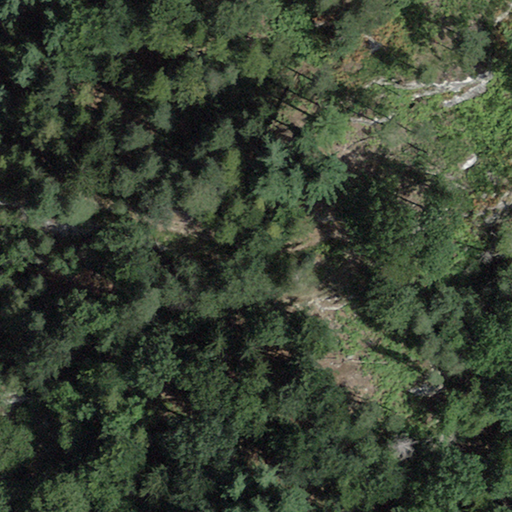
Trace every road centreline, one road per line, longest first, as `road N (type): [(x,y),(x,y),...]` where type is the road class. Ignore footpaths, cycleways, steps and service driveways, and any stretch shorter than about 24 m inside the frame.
road 1 (track): [(307,511),(313,494),(299,476),(140,376),(132,359),(149,331),(168,322),(335,280),(361,253),(359,242),(336,233),(276,247),(242,242),(96,203),(54,170),(0,65)]
road 2 (unclassified): [(0,296),(64,427),(134,511)]
road 3 (track): [(103,477),(228,511)]
road 4 (track): [(0,20),(127,0)]
road 5 (unclassified): [(446,511),(511,403)]
